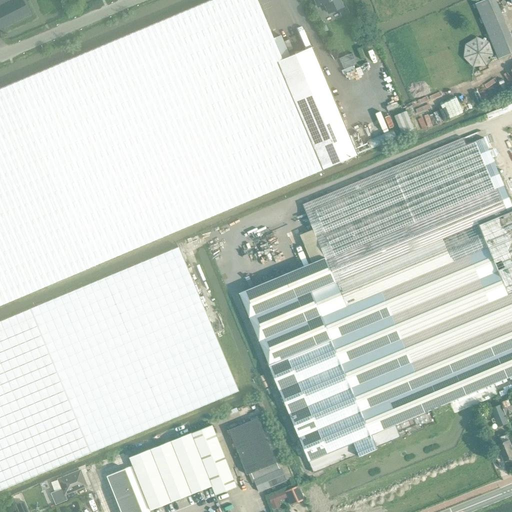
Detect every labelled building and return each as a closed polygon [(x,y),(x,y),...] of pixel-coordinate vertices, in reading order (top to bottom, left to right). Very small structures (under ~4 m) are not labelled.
[(22,0),(0,0),(0,30),(0,31),(30,16),(22,0)] [(256,0),(213,0),(13,84),(91,268),(357,156),(354,148),(356,147),(357,148),(363,146),(357,132),(351,135),(349,136),(311,48),(289,57),(280,36),(273,39),(256,0)] [(314,0),(318,7),(324,4),(328,13),(342,7),(338,0),(314,0)] [(498,59),(511,53),(511,40),(495,0),(483,0),(475,4),(498,59)] [(342,7),(338,9),(341,17),(349,13),(345,6),(342,7)] [(486,66),(493,55),(489,42),(476,37),(465,44),(463,58),(473,67),(486,66)] [(352,53),(339,59),(344,70),(357,64),(352,53)] [(0,305),(91,268),(13,84),(0,89),(0,305)] [(401,133),(413,128),(406,111),(394,116),(401,133)] [(302,267),(239,293),(269,364),(272,374),(279,390),(289,414),(299,437),(309,461),(314,473),(358,455),(359,456),(377,449),(371,435),(511,376),(511,205),(484,138),(464,146),(462,138),(303,205),(309,219),(304,221),(307,228),(312,227),(313,229),(300,235),(311,262),(325,257),(310,263),(302,266),(302,267)] [(178,247),(29,309),(89,453),(238,391),(178,247)] [(0,490),(36,476),(89,453),(29,309),(0,321),(0,490)] [(511,412),(511,400),(509,394),(499,398),(505,415),(511,412)] [(491,408),(498,427),(508,423),(501,404),(491,408)] [(282,467),(279,468),(258,418),(228,430),(247,475),(251,473),(254,479),(253,479),(258,491),(287,480),(282,467)] [(129,458),(150,510),(212,486),(215,495),(236,487),(212,425),(129,458)] [(496,444),(503,461),(511,457),(511,448),(506,434),(499,437),(501,443),(496,444)] [(125,469),(107,476),(118,504),(137,496),(125,469)] [(80,471),(58,480),(62,489),(51,494),(55,505),(66,501),(64,495),(86,486),(80,471)] [(298,486),(285,491),(291,505),(304,500),(298,486)] [(276,494),(268,497),(273,509),(280,506),(278,501),(279,501),(276,494)] [(121,511),(142,511),(137,496),(118,504),(121,511)] [(23,502),(15,505),(18,511),(26,511),(23,502)]
